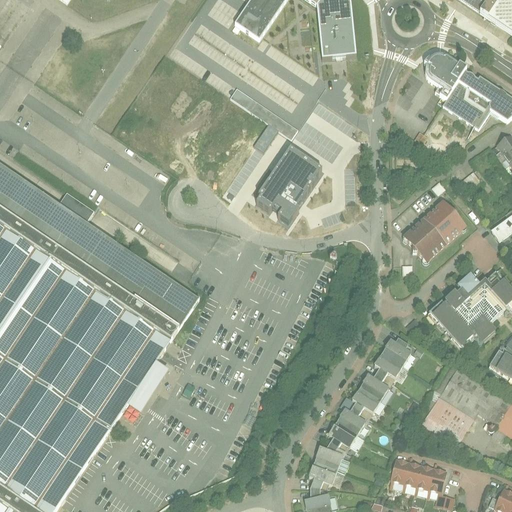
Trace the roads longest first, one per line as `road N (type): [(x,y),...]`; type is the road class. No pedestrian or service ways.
road 1 (residential): [(375,304),(343,369),(297,433),(279,497)]
road 2 (residential): [(379,231),(316,244),(272,242),(191,199)]
road 3 (residential): [(403,44),(379,111),(379,231)]
road 4 (residential): [(375,304),(415,304),(472,249),(486,263)]
